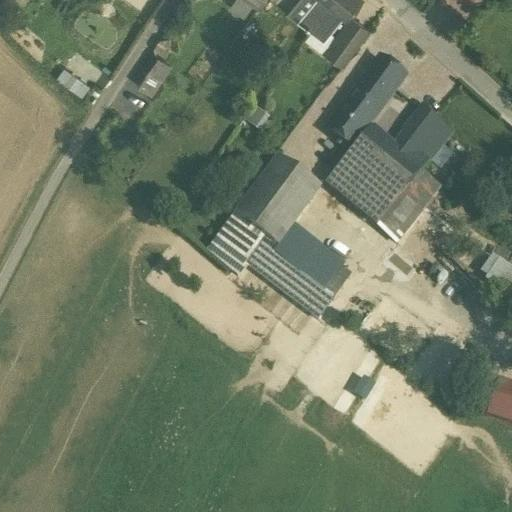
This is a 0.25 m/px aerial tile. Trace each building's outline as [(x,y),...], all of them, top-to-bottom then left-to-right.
[(245,0),(259,9),(265,0),(245,0)] [(283,11),(267,0),(265,0),(259,9),(276,21),(283,11)] [(355,0),(298,0),(287,14),(310,32),(323,41),(344,12),(355,0)] [(370,30),(344,12),(323,41),(310,32),(305,39),(344,66),(370,30)] [(154,54),(135,84),(151,95),(170,64),(154,54)] [(380,60),(325,132),(348,150),(403,78),(380,60)] [(420,113),(401,137),(431,161),(450,137),(420,113)] [(369,135),(351,158),(402,198),(420,175),(390,151),(369,135)] [(431,161),(401,137),(390,151),(420,175),(431,161)] [(402,198),(351,158),(326,189),(377,229),(402,198)] [(319,324),(354,278),(291,229),(319,193),(277,161),(232,219),(265,244),(246,268),(319,324)] [(439,190),(420,175),(402,198),(377,229),(377,230),(396,244),(439,190)] [(476,280),(507,297),(511,287),(511,270),(488,258),(476,280)] [(363,403),(371,386),(359,380),(351,397),(363,403)] [(511,385),(498,382),(486,419),(511,427),(511,385)]
